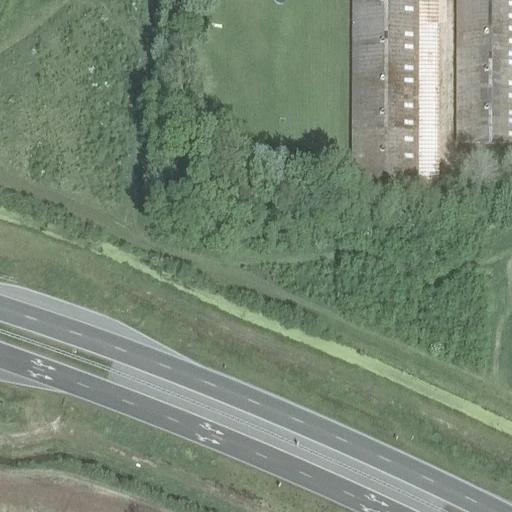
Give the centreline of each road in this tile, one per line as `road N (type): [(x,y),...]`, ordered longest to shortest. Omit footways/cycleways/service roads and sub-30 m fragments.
road 1 (trunk): [(490,511),(296,420),(0,308)]
road 2 (trunk): [(0,357),(217,437),(383,511)]
